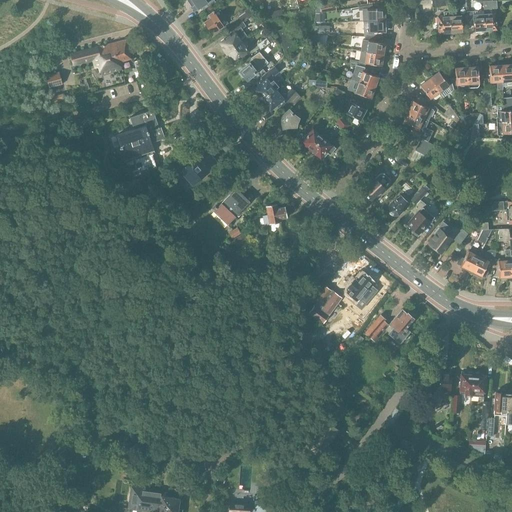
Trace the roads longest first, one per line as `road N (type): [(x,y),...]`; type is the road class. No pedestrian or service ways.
road 1 (unclassified): [(209,461),(252,441),(290,396),(301,303),(336,240)]
road 2 (unclassified): [(292,511),(343,473),(459,307)]
road 3 (unclassified): [(209,461),(134,447),(75,362),(0,345)]
road 4 (secondary): [(323,206),(256,144),(163,29)]
road 5 (residential): [(323,206),(378,128),(404,53)]
road 6 (secondary): [(459,307),(348,225)]
